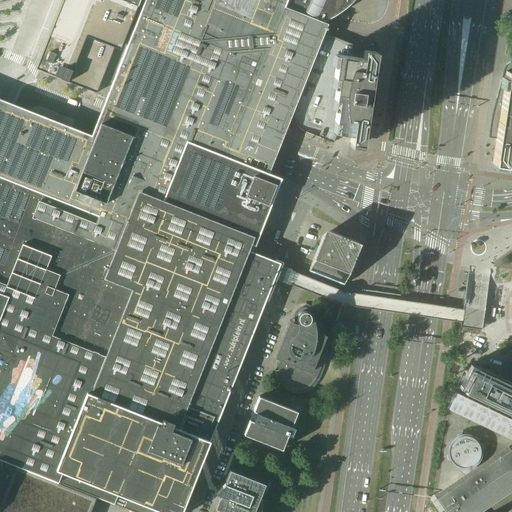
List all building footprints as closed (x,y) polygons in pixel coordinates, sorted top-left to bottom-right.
[(274,280),(275,277),(277,272),(280,266),(281,263),(253,252),(256,244),(282,177),(271,172),(276,159),(282,143),(282,142),(287,129),(292,117),(297,104),(301,93),(306,80),(312,66),(316,53),(321,41),(327,27),(328,24),(327,24),(328,22),(331,20),(337,17),(340,15),(344,13),(347,11),(349,9),(353,7),(355,4),(358,1),(358,0),(146,0),(145,4),(140,16),(135,30),(126,53),(121,67),(111,94),(107,105),(106,107),(94,136),(87,133),(85,133),(73,128),(59,123),(45,117),(19,107),(18,106),(0,99),(0,511),(89,511),(96,497),(118,506),(135,511),(184,511),(210,446),(221,419),(235,381),(240,369),(244,357),(255,330),(262,312),(269,295),(274,280)] [(63,0),(35,73),(97,94),(99,88),(103,78),(116,43),(122,45),(139,0),(63,0)] [(325,34),(295,110),(295,112),(294,113),(294,114),(294,116),(294,117),(294,119),(295,121),(295,122),(296,123),(296,124),(297,125),(298,126),(298,127),(299,128),(300,129),(301,130),(302,130),(303,131),(333,142),(332,141),(335,132),(336,132),(351,134),(350,143),(362,144),(366,115),(374,116),(375,108),(376,101),(376,94),(378,51),(378,48),(377,46),(376,44),(374,42),(372,41),(370,40),(367,39),(365,39),(363,40),(360,41),(359,42),(357,44),(355,46),(325,34)] [(511,61),(511,62),(510,62),(508,63),(507,64),(506,65),(505,66),(504,67),(504,68),(503,69),(492,113),(491,116),(490,121),(490,123),(489,128),(489,133),(496,134),(492,164),(504,165),(505,157),(511,158),(511,61)] [(325,229),(322,237),(308,271),(343,285),(360,243),(325,229)] [(302,307),(301,307),(301,308),(302,311),(301,311),(301,312),(300,312),(299,313),(298,314),(298,315),(297,316),(297,317),(297,318),(294,318),(294,320),(294,322),(289,320),(274,357),(281,360),(280,361),(279,362),(279,363),(278,364),(278,365),(278,366),(278,368),(277,369),(277,371),(277,372),(278,373),(278,375),(278,376),(279,378),(279,379),(280,380),(281,381),(281,382),(282,384),(283,385),(285,386),(287,388),(288,388),(290,389),(292,390),(294,390),(295,390),(297,391),(299,391),(300,390),(302,390),(304,389),(306,389),(308,387),(310,386),(311,385),(312,384),(313,383),(314,381),(315,380),(316,378),(317,376),(318,374),(320,370),(320,369),(321,367),(321,366),(322,363),(323,360),(323,357),(324,354),(324,351),(324,348),(324,346),(324,343),(323,341),(325,336),(326,335),(322,333),(321,330),(320,327),(319,323),(318,322),(316,318),(314,315),(312,312),(311,311),(310,310),(309,309),(308,308),(307,308),(306,308),(304,307),(303,307),(302,307)] [(450,463),(451,464),(452,465),(466,477),(463,479),(435,498),(444,510),(444,511),(477,511),(511,488),(511,382),(477,365),(476,367),(470,364),(460,385),(460,386),(466,389),(464,393),(465,393),(511,415),(511,420),(457,394),(449,410),(511,439),(511,446),(477,469),(476,467),(478,464),(479,462),(481,459),(481,455),(482,452),(481,449),(481,446),(479,443),(477,440),(476,439),(474,437),(472,436),(470,435),(468,435),(465,434),(463,434),(461,435),(459,435),(457,436),(455,437),(453,438),(451,440),(450,442),(448,444),(447,446),(447,448),(446,450),(446,452),(446,454),(446,456),(447,458),(448,459),(449,461),(450,463)] [(297,411),(259,396),(253,411),(252,411),(249,419),(249,420),(244,434),(282,450),(288,435),(291,436),(295,428),(291,426),(297,411)] [(225,483),(222,487),(221,487),(215,493),(221,495),(220,497),(219,496),(215,508),(224,511),(260,511),(261,498),(259,497),(265,484),(230,470),(225,481),(226,482),(225,483)]
